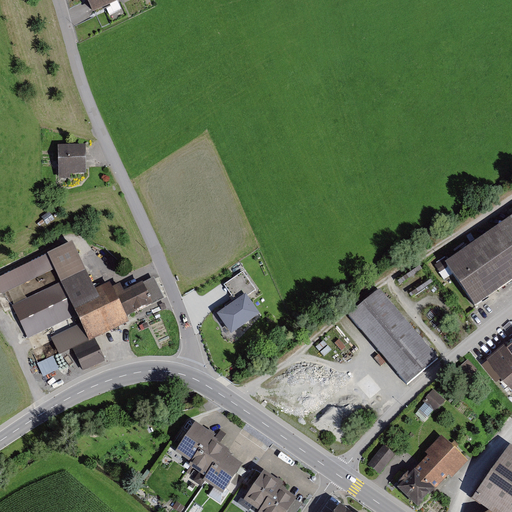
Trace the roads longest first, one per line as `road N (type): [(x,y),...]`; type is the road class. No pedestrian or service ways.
road 1 (residential): [(58,0),(84,91),(185,325),(192,361),(186,375)]
road 2 (track): [(511,197),(348,309),(232,402)]
road 3 (residential): [(511,310),(427,379),(337,474)]
road 4 (tertiary): [(186,375),(114,378),(0,441)]
road 5 (tertiary): [(337,474),(186,375)]
